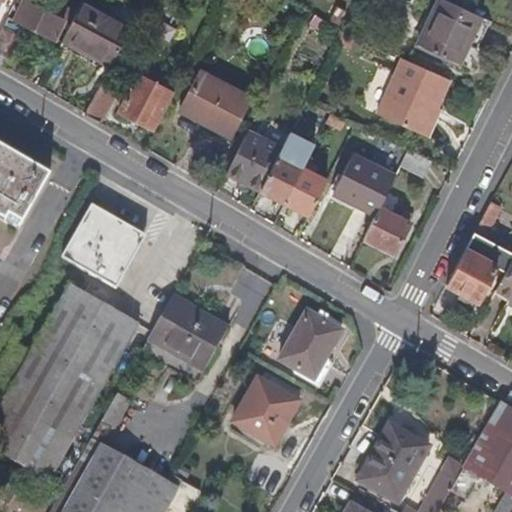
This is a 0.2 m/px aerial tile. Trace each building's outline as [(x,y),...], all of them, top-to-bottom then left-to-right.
[(9,15),(0,32),(0,56),(4,59),(21,22),(55,39),(64,21),(69,23),(76,11),(53,0),(49,0),(44,9),(23,0),(15,18),(9,15)] [(69,23),(62,38),(109,64),(130,27),(81,0),(80,0),(76,11),(69,23)] [(481,14),(448,0),(439,0),(419,44),(458,62),(481,14)] [(449,78),(401,56),(375,113),(423,135),(449,78)] [(106,70),(83,112),(99,121),(122,79),(106,70)] [(251,98),(203,70),(179,111),(229,137),(251,98)] [(119,110),(154,128),(174,92),(139,73),(135,81),(129,78),(122,91),(127,95),(119,110)] [(276,158),(259,190),(284,202),(302,167),(309,152),(313,146),(288,133),(279,151),(276,158)] [(246,134),(226,173),(259,190),(276,158),(279,151),(246,134)] [(0,214),(18,225),(48,172),(0,144),(0,214)] [(421,177),(429,160),(405,148),(397,166),(421,177)] [(374,215),(378,206),(393,174),(350,154),(332,194),(374,215)] [(302,167),(284,202),(308,214),(325,180),(302,167)] [(488,204),(473,232),(484,238),(499,210),(488,204)] [(118,287),(147,239),(92,206),(63,254),(118,287)] [(374,215),(362,239),(392,254),(411,214),(402,210),(398,216),(378,206),(374,215)] [(464,250),(445,284),(477,302),(496,268),(464,250)] [(511,259),(494,291),(509,299),(511,300),(511,259)] [(71,441),(139,326),(68,283),(30,351),(11,340),(0,358),(0,456),(47,483),(71,441)] [(226,331),(168,297),(146,337),(144,341),(201,374),(217,347),(226,331)] [(311,380),(340,331),(306,312),(279,361),(311,380)] [(258,380),(237,417),(260,430),(253,440),(271,450),(298,403),(258,380)] [(511,413),(497,405),(474,447),(459,473),(476,483),(503,498),(511,503),(511,413)] [(260,430),(237,417),(231,427),(253,440),(260,430)] [(107,429),(98,424),(97,427),(89,441),(98,446),(107,429)] [(392,505),(423,450),(382,427),(350,481),(366,490),(392,505)] [(117,511),(134,483),(141,471),(127,462),(104,449),(98,446),(89,441),(75,467),(65,483),(56,500),(51,507),(50,509),(55,511),(117,511)] [(184,496),(190,485),(168,472),(157,466),(150,476),(164,484),(184,496)] [(0,467),(0,497),(8,502),(20,479),(0,467)] [(166,511),(174,511),(184,496),(164,484),(150,476),(141,471),(134,483),(117,511),(162,511),(164,510),(166,511)] [(511,511),(511,503),(503,498),(495,511),(511,511)]
